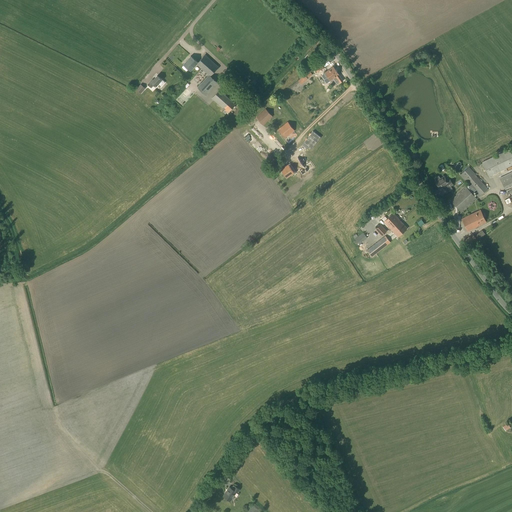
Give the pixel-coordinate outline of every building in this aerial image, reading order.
[(218,67),(205,55),(198,62),(190,56),(183,65),(190,71),(196,65),(208,75),(197,88),(206,96),(218,83),(210,76),(218,67)] [(317,73),(324,68),(318,59),(311,64),(317,73)] [(343,81),(339,75),(333,67),(324,73),(328,78),(325,80),(327,83),(336,77),(340,83),(343,81)] [(164,82),(162,80),(157,75),(152,81),(151,81),(147,85),(151,88),(153,85),(155,87),(158,84),(160,86),(162,86),(164,83),(164,82)] [(301,85),(308,79),(305,75),(290,87),(291,89),(299,83),(301,85)] [(141,94),(146,88),(141,84),(136,89),(141,94)] [(228,113),(236,104),(219,90),(211,98),(224,110),(223,112),(225,115),(227,112),(228,113)] [(245,111),(240,106),(225,122),(230,126),(235,121),(245,111)] [(263,126),(273,117),(265,109),(256,118),(263,126)] [(284,139),(295,131),(287,121),(283,125),(283,126),(277,129),(284,139)] [(292,162),(281,169),(286,178),(293,173),(294,174),(299,171),(302,175),(307,171),(297,157),(292,161),(292,162)] [(511,157),(487,168),(490,177),(511,168),(511,157)] [(478,198),(488,189),(475,174),(469,167),(460,175),(469,186),(468,186),(478,198)] [(440,179),(439,176),(434,179),(436,181),(435,182),(439,189),(446,185),(448,187),(453,185),(449,179),(447,181),(444,176),(440,179)] [(461,213),(477,199),(466,186),(450,200),(461,213)] [(467,231),(486,222),(480,210),(461,219),(467,231)] [(390,229),(400,220),(393,213),(383,221),(390,229)] [(400,220),(390,229),(398,237),(407,228),(400,220)] [(382,236),(386,231),(380,225),(376,229),(382,236)] [(478,241),(485,234),(482,230),(474,237),(472,234),(464,241),(468,248),(478,241)] [(358,246),(367,238),(363,232),(358,236),(356,234),(353,236),(356,240),(354,241),(358,246)] [(372,257),(391,243),(385,236),(366,250),(372,257)] [(236,491),(229,487),(223,496),(230,501),(232,498),(234,498),(234,496),(237,492),(238,493),(240,489),(238,488),(236,491)]
